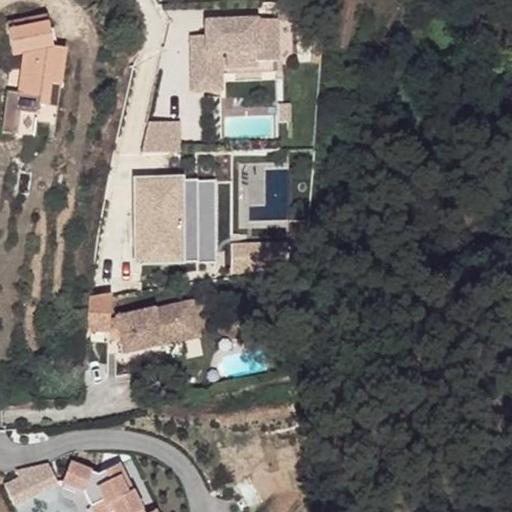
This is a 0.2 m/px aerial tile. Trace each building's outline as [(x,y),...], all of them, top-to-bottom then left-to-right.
[(342,0),(336,47),(345,49),(353,0),(342,0)] [(47,16),(8,23),(14,55),(28,54),(33,82),(31,95),(9,92),(3,133),(36,138),(41,105),(50,107),(52,84),(62,86),(67,50),(53,48),(47,16)] [(277,41),(221,44),(208,58),(193,59),(196,111),(225,109),(223,75),(259,73),(259,83),(280,82),(277,41)] [(208,58),(221,44),(207,45),(208,58)] [(358,136),(352,147),(371,157),(377,146),(380,148),(393,123),(368,109),(355,134),(358,136)] [(183,153),(183,122),(148,122),(147,153),(183,153)] [(135,183),(134,266),(185,266),(185,183),(135,183)] [(232,242),(232,270),(290,270),(290,241),(232,242)] [(109,293),(87,299),(85,331),(107,332),(109,293)] [(192,303),(174,307),(181,342),(198,339),(192,303)] [(116,317),(123,353),(181,342),(174,307),(116,317)] [(71,368),(53,367),(52,385),(74,386),(74,368),(71,368)] [(13,504),(60,488),(51,463),(5,478),(13,504)] [(85,494),(94,511),(143,511),(121,466),(100,476),(70,466),(63,484),(85,494)]
